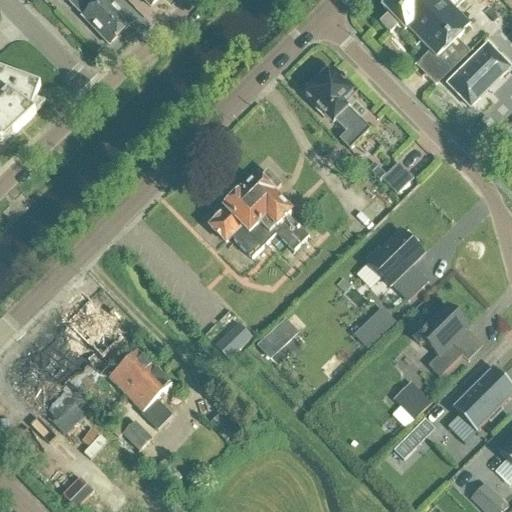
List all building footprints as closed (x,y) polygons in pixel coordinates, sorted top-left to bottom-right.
[(109,50),(120,38),(83,0),(60,0),(78,17),(81,14),(84,18),(81,21),(109,50)] [(132,27),(106,0),(103,0),(102,1),(100,0),(83,0),(120,38),(132,27)] [(160,0),(140,0),(150,10),(160,0)] [(458,44),(471,30),(441,0),(394,0),(383,11),(390,18),(381,27),(390,37),(400,28),(406,34),(409,32),(433,55),(418,70),(437,89),(470,56),(458,44)] [(510,72),(488,49),(448,88),(470,111),(510,72)] [(0,149),(3,149),(36,117),(32,114),(41,89),(0,74),(0,149)] [(344,85),(343,86),(340,83),(337,82),(334,81),(331,81),(327,82),(324,84),(322,86),(320,88),(319,88),(307,100),(319,112),(318,113),(326,121),(327,120),(334,128),(335,127),(346,139),(339,146),(349,157),(371,137),(361,126),(360,126),(348,114),(347,115),(343,110),(355,99),(347,90),(348,89),(344,85)] [(387,178),(374,166),(368,173),(380,185),(381,184),(387,178)] [(397,199),(414,182),(398,167),(387,178),(381,184),(397,199)] [(291,221),(273,202),(272,201),(282,192),(268,178),(259,187),(257,186),(242,201),(241,201),(240,202),(234,202),(227,210),(227,215),(226,216),(227,217),(211,233),(226,249),(231,244),(252,266),(276,242),(293,260),(308,246),(287,224),(291,221)] [(366,240),(390,216),(374,202),(351,226),(366,240)] [(402,235),(382,255),(379,252),(367,263),(370,266),(368,268),(390,291),(391,290),(408,307),(429,287),(412,270),(424,258),(415,249),(418,246),(408,236),(405,239),(402,235)] [(201,297),(226,321),(241,306),(216,281),(201,297)] [(53,430),(109,373),(102,366),(123,345),(89,309),(10,387),(53,430)] [(469,331),(448,310),(427,331),(420,331),(414,336),(414,344),(420,349),(427,349),(439,361),(429,371),(440,382),(463,359),(451,348),(469,331)] [(394,327),(381,313),(367,326),(380,339),(394,327)] [(300,336),(287,322),(259,348),(271,362),(300,336)] [(254,338),(240,324),(217,347),(231,361),(254,338)] [(126,403),(154,376),(136,358),(108,386),(126,403)] [(477,436),(488,425),(490,427),(503,414),(501,412),(511,401),(511,390),(493,371),(491,372),(492,373),(477,388),(476,386),(463,399),(464,401),(453,411),(452,411),(451,412),(477,438),(478,436),(477,436)] [(143,421),(157,435),(172,420),(158,406),(171,393),(154,376),(126,403),(143,421)] [(414,425),(433,407),(412,386),(393,404),(414,425)] [(226,445),(235,436),(218,419),(209,428),(226,445)] [(110,433),(135,459),(153,442),(136,425),(128,433),(119,424),(115,428),(108,421),(103,427),(109,434),(110,433)] [(86,450),(98,439),(92,433),(80,445),(86,450)] [(421,434),(397,458),(406,466),(430,442),(421,434)] [(511,443),(499,456),(511,469),(511,443)] [(174,488),(182,480),(164,463),(156,472),(174,488)] [(67,496),(80,510),(97,493),(84,479),(67,496)] [(470,503),(478,511),(506,511),(508,511),(486,488),(470,503)]
